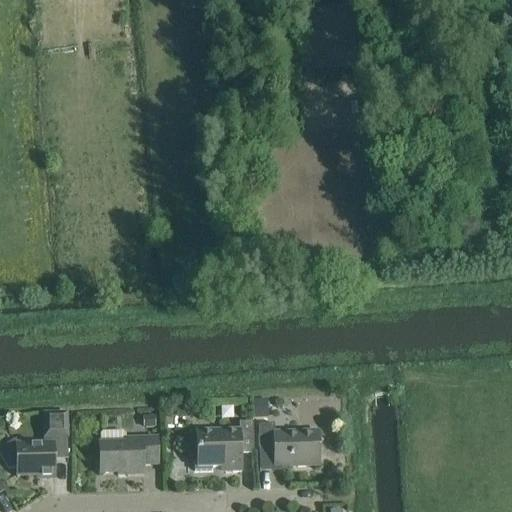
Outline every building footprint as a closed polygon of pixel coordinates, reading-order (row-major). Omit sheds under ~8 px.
[(253,401),(253,420),(268,420),(267,401),(253,401)] [(52,415),(52,417),(52,439),(67,439),(67,415),(52,415)] [(155,418),(144,418),(144,429),(155,429),(155,418)] [(195,463),(195,472),(212,472),(212,470),(220,469),(225,474),(241,474),(240,456),(254,455),(253,423),(239,424),(239,431),(197,432),(197,463),(195,463)] [(259,426),(260,465),(274,465),(274,469),(319,468),(318,440),(301,440),(301,433),(274,434),(274,426),(259,426)] [(101,433),(99,435),(99,446),(100,475),(118,475),(118,477),(144,476),(143,467),(158,466),(158,440),(126,441),(125,441),(125,435),(122,432),(101,433)] [(48,480),(54,480),(54,446),(16,447),(14,444),(0,453),(0,456),(9,470),(17,470),(17,478),(48,477),(48,480)]
